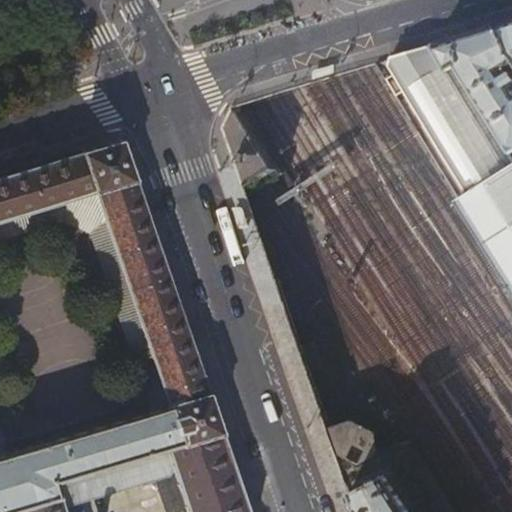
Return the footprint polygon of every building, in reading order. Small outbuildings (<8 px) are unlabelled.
[(511,19),(495,24),(511,52),(511,19)] [(511,52),(495,24),(475,31),(432,47),(442,62),(452,58),(511,152),(511,52)] [(442,62),(432,47),(420,50),(398,57),(393,67),(398,76),(390,80),(400,97),(408,93),(469,197),(506,174),(511,170),(511,152),(452,58),(442,62)] [(0,511),(79,511),(73,492),(150,468),(166,511),(172,511),(185,507),(186,511),(245,511),(219,432),(221,431),(208,393),(206,394),(132,179),(134,179),(121,140),(119,141),(119,139),(0,175),(0,511)] [(511,170),(506,174),(469,197),(460,202),(511,282),(511,170)] [(334,454),(355,468),(376,457),(373,432),(350,418),(325,427),(334,454)] [(409,511),(388,476),(348,495),(353,511),(409,511)]
